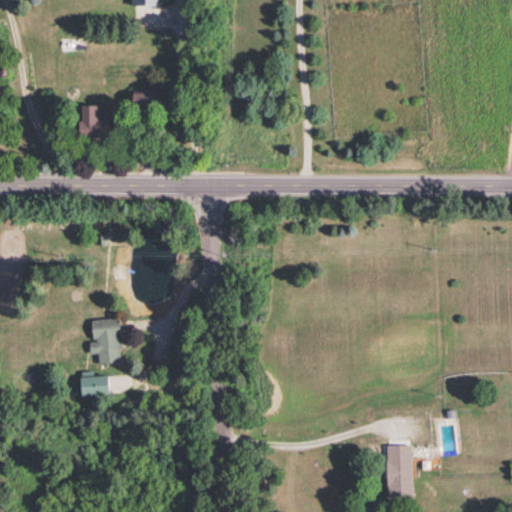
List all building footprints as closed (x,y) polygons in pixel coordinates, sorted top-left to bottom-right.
[(156,87),(133,88),(133,102),(156,102),(156,87)] [(98,103),(80,104),(81,135),(110,134),(109,118),(98,118),(98,103)] [(98,362),(122,360),(117,316),(91,318),(93,340),(89,340),(90,352),(97,351),(98,362)] [(93,374),(93,369),(81,369),(81,393),(108,393),(108,374),(93,374)] [(411,443),(386,444),(387,494),(412,494),(411,443)]
